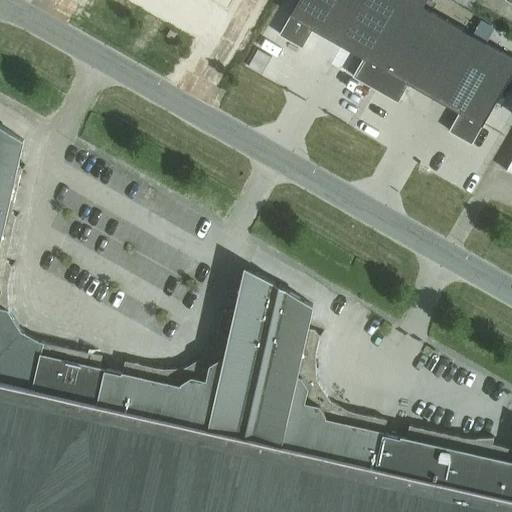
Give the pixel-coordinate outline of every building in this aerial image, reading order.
[(297,0),(278,34),(302,48),(313,28),(363,56),(352,76),(398,103),(409,83),(459,111),(448,131),(472,144),(511,73),(511,55),(424,6),(426,0),(297,0)] [(11,264),(6,258),(16,217),(19,213),(18,212),(16,215),(12,211),(21,169),(25,165),(24,164),(22,167),(19,163),(18,162),(23,139),(15,134),(0,125),(0,380),(98,403),(106,367),(100,366),(102,354),(93,352),(43,340),(22,329),(9,308),(8,284),(12,265),(15,262),(15,261),(11,264)] [(106,367),(98,403),(96,409),(359,468),(361,462),(376,466),(384,431),(384,430),(387,419),(377,416),(351,410),(330,399),(317,378),(316,354),(320,335),(324,330),(323,330),(320,333),(314,328),(307,327),(312,304),(304,299),(280,285),(281,283),(280,283),(279,285),(255,271),(246,267),(236,310),(230,309),(223,311),(221,307),(220,307),(221,312),(217,332),(206,353),(185,366),(161,367),(135,361),(135,362),(125,359),(122,371),(106,367)] [(64,285),(90,297),(98,282),(72,270),(64,285)] [(511,511),(511,502),(359,468),(96,409),(98,403),(0,380),(0,511),(511,511)] [(511,446),(492,442),(493,436),(468,437),(409,423),(407,436),(384,430),(384,431),(376,466),(361,462),(359,468),(511,502),(511,446)]
